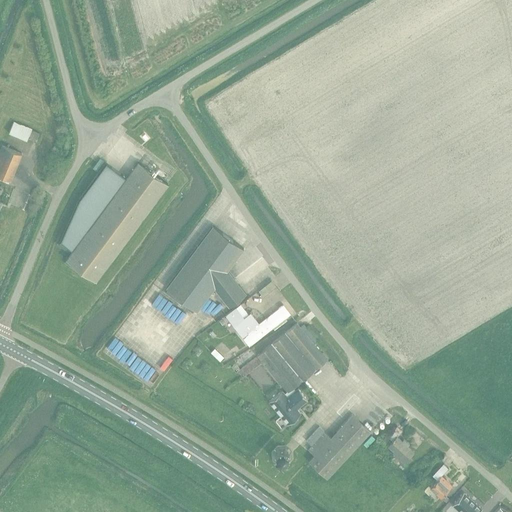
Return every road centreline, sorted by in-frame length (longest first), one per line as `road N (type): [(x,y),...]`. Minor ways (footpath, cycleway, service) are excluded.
road 1 (residential): [(163,91),(327,325),(511,499)]
road 2 (primary): [(271,511),(114,406),(15,352)]
road 3 (unclassified): [(0,332),(54,201),(91,138)]
road 4 (unclassified): [(163,91),(314,0)]
road 5 (unclassified): [(91,138),(75,113),(45,0)]
